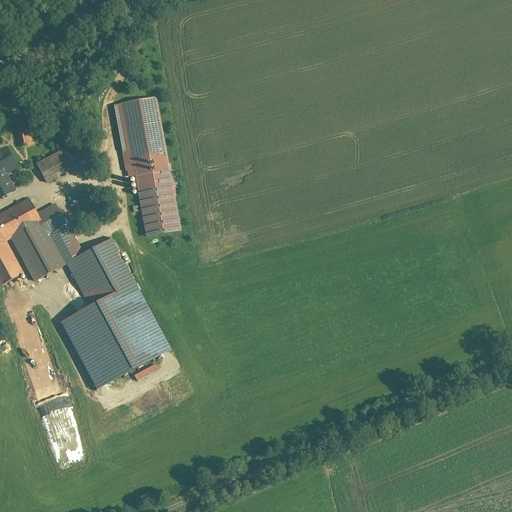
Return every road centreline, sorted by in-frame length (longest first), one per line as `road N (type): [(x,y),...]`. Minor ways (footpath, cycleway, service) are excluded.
road 1 (unclassified): [(511,366),(168,511)]
road 2 (unclassified): [(116,0),(0,64)]
